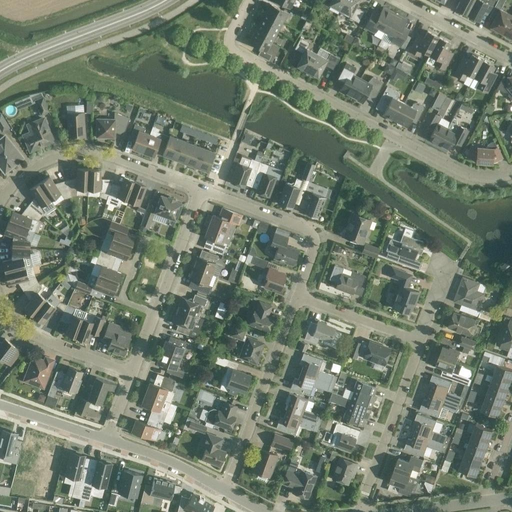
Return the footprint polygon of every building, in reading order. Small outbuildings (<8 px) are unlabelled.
[(294,0),(272,0),(290,9),(294,0)] [(340,11),(345,0),(324,0),(321,8),(327,11),(330,5),(340,11)] [(345,0),(340,11),(350,16),(349,18),(358,23),(364,12),(355,7),(358,0),(345,0)] [(467,15),(474,0),(459,0),(460,0),(456,9),(467,15)] [(474,0),(467,15),(479,21),(483,12),(489,16),(491,12),(497,1),(495,0),(474,0)] [(497,15),(490,27),(502,33),(511,16),(500,10),(505,0),(497,0),(497,1),(491,12),(497,15)] [(264,14),(282,24),(288,14),(270,4),(264,14)] [(381,39),(395,14),(383,8),(380,14),(374,11),(364,28),(374,33),(373,35),(381,39)] [(264,14),(259,24),(277,33),(282,24),(264,14)] [(395,14),(381,39),(389,43),(390,41),(400,47),(406,35),(409,29),(403,26),(406,20),(395,14)] [(511,15),(511,16),(502,33),(511,38),(511,15)] [(307,30),(311,24),(306,21),(303,27),(307,30)] [(259,24),(254,33),(272,43),(277,33),(259,24)] [(429,55),(439,37),(427,31),(424,37),(418,34),(415,38),(409,51),(419,56),(422,51),(429,55)] [(272,43),(254,33),(249,44),(261,50),(258,55),(269,61),(272,55),(267,53),(272,43)] [(346,33),(343,40),(350,43),(353,37),(346,33)] [(429,55),(425,62),(433,67),(435,64),(444,69),(453,53),(446,50),(450,43),(439,37),(429,55)] [(306,74),(317,54),(307,49),(310,43),(300,38),(294,49),(303,54),(297,66),(300,68),(299,70),(306,74)] [(317,54),(306,74),(313,78),(314,76),(318,78),(324,65),(333,70),(339,59),(330,54),(327,60),(317,54)] [(474,77),(483,60),(472,55),(469,60),(464,57),(460,64),(454,75),(464,80),(468,74),(474,77)] [(483,60),(474,77),(480,80),(477,87),(487,92),(493,81),(496,74),(491,71),(494,66),(483,60)] [(351,97),(360,79),(353,75),(355,68),(346,63),(337,80),(343,84),(339,92),(344,94),(345,93),(351,97)] [(395,81),(397,77),(403,80),(407,74),(394,68),(389,78),(395,81)] [(360,79),(351,97),(357,100),(356,101),(362,104),(369,91),(377,95),(383,83),(372,77),(367,83),(360,79)] [(435,82),(427,78),(424,82),(439,90),(442,83),(436,80),(435,82)] [(503,85),(502,92),(508,92),(508,96),(511,100),(511,78),(508,78),(508,81),(503,85)] [(395,121),(404,103),(397,99),(399,96),(397,92),(387,86),(375,108),(384,113),(383,115),(386,116),(387,119),(391,121),(394,120),(395,121)] [(437,91),(431,88),(428,94),(434,97),(437,91)] [(32,102),(35,101),(41,115),(49,111),(41,92),(29,95),(32,102)] [(439,112),(446,99),(439,95),(432,109),(439,112)] [(404,103),(395,121),(396,122),(397,124),(401,126),(403,126),(407,127),(410,121),(416,124),(425,106),(417,102),(413,104),(411,107),(404,103)] [(462,103),(460,107),(470,112),(472,109),(462,103)] [(495,107),(488,104),(484,111),(491,115),(495,107)] [(84,113),(67,114),(69,138),(85,137),(84,113)] [(97,120),(97,137),(99,137),(98,139),(106,139),(106,137),(114,138),(115,132),(123,135),(130,118),(114,113),(114,120),(97,120)] [(1,114),(0,114),(0,128),(2,132),(9,128),(1,114)] [(489,118),(483,114),(481,119),(490,123),(489,118)] [(439,144),(447,129),(438,124),(441,118),(435,115),(429,125),(435,128),(429,139),(439,144)] [(452,118),(447,129),(439,144),(449,149),(453,141),(460,145),(468,131),(456,125),(456,120),(452,118)] [(26,126),(30,133),(24,136),(30,151),(53,142),(44,119),(26,126)] [(150,135),(149,135),(144,133),(145,128),(135,124),(131,136),(136,138),(132,149),(143,153),(150,135)] [(169,137),(157,132),(159,128),(153,126),(149,135),(150,135),(143,153),(154,157),(158,146),(165,149),(169,137)] [(250,145),(253,136),(244,133),(241,141),(250,145)] [(5,136),(0,140),(0,166),(5,173),(6,172),(8,172),(12,169),(12,167),(23,158),(5,136)] [(169,137),(165,149),(163,155),(185,163),(192,144),(170,136),(169,137)] [(472,145),(466,156),(476,161),(476,162),(492,164),(492,162),(502,158),(494,141),(487,144),(487,148),(477,147),(472,145)] [(192,144),(185,163),(208,172),(215,153),(192,144)] [(260,162),(264,154),(258,152),(255,160),(260,162)] [(241,155),(231,182),(244,187),(245,185),(251,187),(260,162),(255,160),(241,155)] [(277,185),(282,170),(260,162),(251,187),(257,189),(256,192),(269,197),(274,184),(277,185)] [(314,165),(307,162),(301,178),(309,181),(314,165)] [(66,181),(70,198),(76,196),(77,189),(88,190),(89,169),(77,169),(77,181),(66,181)] [(89,169),(88,190),(99,190),(99,197),(107,200),(111,186),(112,183),(100,183),(101,170),(89,169)] [(70,198),(66,181),(56,187),(50,177),(40,183),(51,200),(61,194),(64,199),(70,198)] [(107,200),(106,203),(114,206),(115,206),(116,206),(117,206),(118,206),(118,205),(119,205),(120,205),(120,204),(121,204),(123,199),(128,201),(136,182),(125,178),(120,189),(114,187),(115,184),(112,183),(111,186),(107,200)] [(302,181),(296,179),(294,185),(292,185),(286,183),(278,204),(285,206),(286,206),(291,208),(302,181)] [(136,182),(128,201),(139,205),(147,186),(136,182)] [(46,214),(56,207),(51,200),(40,183),(30,190),(37,200),(28,206),(41,217),(45,212),(46,214)] [(317,218),(325,197),(306,190),(302,200),(308,202),(304,213),(307,214),(307,215),(314,218),(314,217),(317,218)] [(158,202),(155,212),(169,217),(167,224),(173,226),(175,220),(176,220),(182,203),(175,201),(176,199),(168,196),(168,198),(161,195),(158,202)] [(150,199),(145,212),(154,215),(158,202),(150,199)] [(41,217),(28,206),(24,216),(12,212),(8,223),(27,230),(34,232),(38,222),(41,217)] [(240,223),(243,215),(224,208),(220,218),(213,215),(209,226),(232,235),(235,229),(236,224),(240,223)] [(145,214),(144,214),(140,225),(149,228),(154,215),(145,212),(145,214)] [(352,213),(343,236),(363,243),(371,220),(352,213)] [(125,234),(128,227),(111,221),(107,230),(111,231),(110,234),(113,235),(111,241),(130,248),(134,237),(125,234)] [(257,230),(256,233),(260,235),(261,232),(265,233),(268,225),(260,222),(257,230)] [(27,230),(8,223),(4,234),(13,237),(12,248),(29,249),(29,244),(34,232),(27,230)] [(228,245),(232,235),(209,226),(205,236),(215,240),(211,250),(223,254),(227,244),(228,245)] [(64,233),(68,237),(73,234),(70,229),(64,233)] [(274,234),(270,246),(278,249),(274,258),(293,264),(298,251),(289,247),(285,245),(288,239),(274,234)] [(389,240),(386,250),(388,251),(386,257),(412,267),(416,253),(418,254),(422,242),(402,234),(400,242),(392,239),(391,239),(390,240),(389,240)] [(130,248),(111,241),(107,252),(101,250),(98,257),(112,262),(114,255),(126,260),(130,248)] [(365,243),(361,253),(376,258),(379,249),(365,243)] [(340,254),(343,248),(335,245),(333,251),(340,254)] [(12,259),(3,262),(6,273),(25,268),(33,266),(30,254),(30,249),(29,249),(12,248),(11,258),(12,259)] [(193,268),(218,277),(223,265),(216,262),(218,256),(206,251),(203,259),(197,256),(193,268)] [(248,262),(251,263),(266,269),(268,261),(248,254),(244,263),(248,264),(248,262)] [(97,277),(117,284),(121,273),(109,269),(112,262),(98,257),(95,264),(101,266),(97,277)] [(329,279),(338,282),(336,287),(352,293),(355,285),(361,287),(365,276),(334,265),(329,279)] [(397,286),(399,287),(392,307),(409,313),(413,300),(416,301),(419,292),(408,288),(413,275),(392,267),(388,277),(399,281),(397,286)] [(25,268),(6,273),(9,285),(21,281),(24,292),(38,283),(35,277),(28,279),(25,268)] [(218,277),(193,268),(189,279),(195,281),(192,288),(209,295),(212,287),(208,285),(212,275),(218,277)] [(232,268),(229,277),(228,280),(236,283),(240,271),(232,268)] [(267,277),(264,287),(281,293),(284,284),(282,283),(286,275),(269,268),(266,277),(267,277)] [(68,273),(67,274),(70,281),(71,283),(74,289),(89,294),(92,286),(78,281),(75,275),(68,273)] [(117,284),(97,277),(93,288),(112,295),(117,284)] [(463,277),(455,301),(478,309),(484,293),(476,291),(479,283),(463,277)] [(34,316),(46,300),(38,293),(42,288),(38,283),(24,292),(32,299),(24,309),(34,316)] [(57,306),(60,303),(61,301),(51,294),(46,300),(34,316),(43,324),(56,308),(57,306)] [(177,309),(200,318),(196,316),(200,305),(204,307),(207,299),(195,294),(193,299),(191,299),(188,300),(182,297),(177,309)] [(254,311),(249,324),(268,331),(273,318),(268,316),(272,306),(259,302),(256,312),(254,311)] [(64,312),(66,305),(60,303),(57,306),(64,312)] [(66,305),(64,312),(61,319),(70,322),(66,334),(77,338),(84,319),(73,315),(76,308),(66,305)] [(224,308),(218,307),(216,316),(221,318),(224,308)] [(200,318),(177,309),(173,322),(175,323),(176,324),(178,325),(176,331),(188,336),(191,330),(194,322),(198,324),(200,318)] [(481,309),(478,317),(490,321),(493,313),(481,309)] [(454,312),(448,327),(470,335),(475,320),(454,312)] [(507,356),(511,358),(511,357),(511,318),(505,316),(495,344),(509,350),(507,356)] [(99,335),(105,319),(97,317),(95,323),(84,319),(77,338),(88,342),(91,333),(99,335)] [(319,337),(322,338),(321,342),(336,348),(341,333),(334,330),(335,328),(317,322),(316,324),(310,322),(304,339),(316,344),(319,337)] [(123,355),(132,331),(109,323),(102,340),(110,343),(108,349),(123,355)] [(228,326),(233,328),(230,335),(242,339),(245,329),(229,323),(228,326)] [(464,346),(473,349),(477,341),(462,336),(459,344),(464,346)] [(247,337),(239,357),(256,364),(264,343),(247,337)] [(0,341),(0,357),(10,365),(21,351),(5,339),(2,343),(0,341)] [(194,345),(179,339),(176,345),(165,341),(161,351),(180,358),(182,353),(183,353),(188,351),(189,350),(192,351),(194,345)] [(358,354),(363,356),(363,357),(384,364),(390,349),(369,341),(366,350),(360,348),(362,343),(353,340),(347,355),(356,359),(358,354)] [(300,341),(297,349),(305,352),(308,344),(300,341)] [(204,344),(202,350),(210,353),(213,347),(204,344)] [(439,356),(456,362),(460,351),(450,347),(449,348),(443,346),(439,356)] [(180,358),(161,351),(157,362),(168,366),(166,372),(182,378),(184,372),(176,369),(180,358)] [(499,365),(495,373),(511,379),(511,368),(504,366),(507,359),(485,351),(481,360),(488,363),(489,361),(499,365)] [(300,372),(334,385),(337,377),(319,370),(322,360),(303,353),(299,364),(303,365),(300,372)] [(218,356),(215,363),(225,367),(228,360),(218,356)] [(456,362),(439,356),(436,365),(442,367),(442,369),(452,372),(456,362)] [(25,375),(23,381),(29,384),(30,382),(43,387),(53,361),(46,358),(45,362),(34,358),(27,376),(25,375)] [(62,392),(64,387),(76,392),(81,380),(79,380),(82,372),(69,367),(64,380),(63,379),(62,384),(60,383),(57,390),(62,392)] [(232,369),(228,367),(220,389),(236,395),(237,389),(244,392),(245,390),(246,390),(247,388),(248,386),(247,385),(250,375),(232,369)] [(334,385),(300,372),(298,379),(294,378),(290,388),(309,395),(313,386),(331,392),(334,385)] [(511,379),(495,373),(492,382),(509,389),(511,381),(511,379)] [(429,394),(462,406),(465,398),(448,391),(451,381),(432,374),(428,385),(432,386),(429,394)] [(146,393),(163,400),(171,403),(174,394),(172,390),(175,381),(164,376),(160,387),(150,383),(146,393)] [(482,378),(476,376),(474,382),(480,384),(482,378)] [(77,413),(84,416),(88,406),(99,410),(107,389),(113,391),(116,385),(96,377),(87,401),(82,399),(77,413)] [(47,395),(48,395),(54,397),(57,390),(60,383),(53,380),(47,395)] [(371,408),(375,395),(374,395),(376,387),(356,380),(353,388),(354,389),(350,399),(332,393),(331,393),(371,408)] [(492,382),(488,391),(506,398),(509,389),(492,382)] [(488,391),(485,400),(502,407),(506,398),(488,391)] [(148,418),(163,424),(168,409),(161,406),(163,400),(146,393),(142,404),(152,408),(148,418)] [(286,412),(319,424),(322,416),(304,409),(308,400),(289,393),(285,403),(288,405),(286,412)] [(348,407),(346,412),(343,419),(362,426),(365,418),(366,419),(371,408),(331,393),(329,401),(348,407)] [(462,406),(429,394),(427,401),(423,399),(419,410),(439,417),(442,407),(459,413),(462,406)] [(476,396),(469,394),(467,400),(474,402),(476,396)] [(57,399),(54,397),(48,395),(45,404),(54,408),(57,399)] [(502,407),(485,400),(481,409),(499,416),(502,407)] [(213,425),(214,423),(231,429),(235,417),(233,416),(237,407),(225,402),(221,412),(213,409),(208,411),(204,421),(213,425)] [(319,424),(286,412),(283,418),(280,417),(276,428),(295,435),(298,425),(317,432),(319,424)] [(414,433),(448,445),(451,437),(432,430),(436,421),(417,414),(413,424),(417,425),(414,433)] [(163,424),(148,418),(146,424),(136,420),(131,431),(133,432),(137,434),(138,433),(156,440),(163,424)] [(322,419),(320,427),(329,430),(332,421),(324,418),(323,420),(322,419)] [(188,431),(189,428),(204,433),(206,426),(186,419),(183,429),(188,431)] [(330,444),(336,447),(350,452),(354,442),(356,442),(360,431),(336,422),(332,434),(334,434),(330,444)] [(473,433),(490,439),(494,429),(477,423),(473,433)] [(3,430),(0,440),(0,451),(5,453),(3,460),(17,464),(23,441),(16,439),(17,433),(3,430)] [(221,465),(224,459),(222,458),(225,452),(218,449),(222,439),(207,433),(203,446),(206,447),(202,459),(220,466),(220,465),(221,465)] [(274,433),(270,445),(289,453),(294,440),(274,433)] [(448,445),(414,433),(411,440),(408,438),(404,449),(423,456),(427,446),(445,453),(448,445)] [(473,433),(470,442),(487,448),(490,439),(473,433)] [(460,438),(454,436),(452,442),(458,444),(460,438)] [(169,442),(167,449),(174,452),(176,445),(177,445),(179,438),(174,437),(172,443),(169,442)] [(470,442),(466,451),(483,457),(487,448),(470,442)] [(252,470),(257,472),(255,478),(266,482),(268,476),(269,477),(277,455),(260,448),(252,470)] [(334,462),(338,452),(332,450),(329,460),(334,462)] [(466,451),(463,461),(480,467),(483,457),(466,451)] [(71,452),(65,475),(76,478),(71,496),(80,499),(87,470),(82,469),(84,457),(85,456),(71,452)] [(340,457),(332,478),(347,483),(350,476),(353,477),(357,464),(340,457)] [(394,470),(410,476),(413,469),(419,471),(423,461),(411,457),(409,463),(399,459),(394,470)] [(87,470),(80,499),(90,501),(91,495),(94,484),(105,487),(106,487),(112,465),(103,462),(98,461),(95,472),(87,470)] [(291,461),(282,483),(294,488),(292,492),(308,498),(316,476),(300,470),(299,475),(293,473),(297,463),(291,461)] [(480,467),(463,461),(459,470),(476,476),(480,467)] [(124,470),(118,492),(135,496),(141,474),(124,470)] [(410,476),(394,470),(390,482),(401,486),(399,491),(410,495),(414,485),(407,483),(410,476)] [(145,484),(142,502),(153,504),(155,496),(171,500),(175,483),(167,481),(166,481),(162,480),(163,480),(162,480),(154,478),(152,485),(145,484)] [(425,482),(424,483),(428,492),(430,493),(433,485),(425,482)] [(11,488),(0,486),(0,494),(8,496),(11,488)] [(111,492),(108,504),(115,506),(118,494),(111,492)] [(181,496),(177,511),(188,511),(189,511),(190,511),(210,511),(211,511),(214,506),(204,500),(204,499),(203,499),(200,497),(199,496),(199,497),(192,493),(191,495),(191,496),(189,499),(182,497),(182,496),(181,496)]
